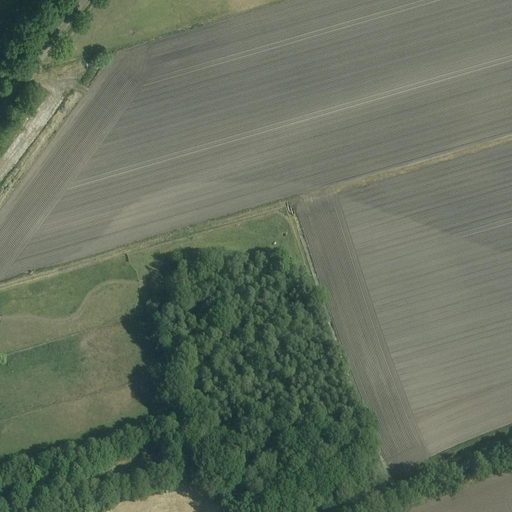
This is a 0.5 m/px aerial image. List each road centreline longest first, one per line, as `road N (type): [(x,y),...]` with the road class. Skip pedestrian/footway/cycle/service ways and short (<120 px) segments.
road 1 (unclassified): [(372,511),(511,447)]
road 2 (unclassified): [(0,112),(85,0)]
